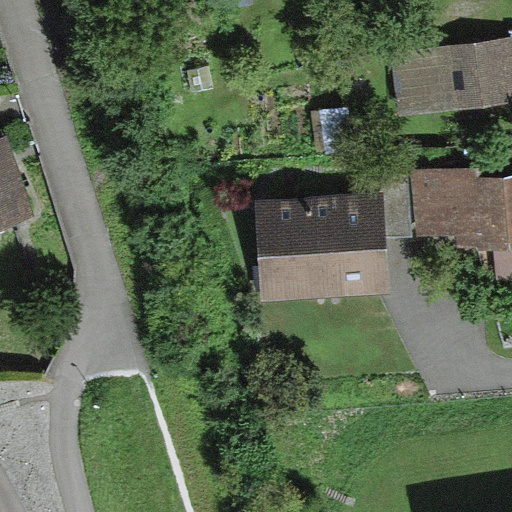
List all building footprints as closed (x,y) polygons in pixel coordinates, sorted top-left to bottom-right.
[(462,103),(511,96),(511,31),(453,39),(462,103)] [(462,103),(453,39),(391,46),(400,112),(462,103)] [(0,129),(0,218),(34,207),(7,127),(0,129)] [(489,167),(511,164),(511,140),(487,142),(489,167)] [(497,274),(511,272),(511,164),(489,167),(482,167),(482,158),(411,165),(417,233),(457,230),(458,241),(494,238),(497,274)] [(263,294),(391,285),(387,233),(414,232),(410,169),(371,172),(371,184),(256,192),(263,294)]
